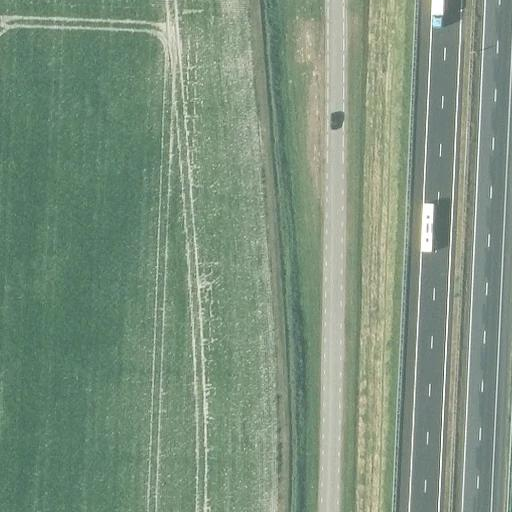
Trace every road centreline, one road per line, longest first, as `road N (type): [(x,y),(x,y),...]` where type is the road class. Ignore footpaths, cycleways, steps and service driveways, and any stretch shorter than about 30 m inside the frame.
road 1 (motorway): [(446,0),(423,511)]
road 2 (motorway): [(477,511),(498,0)]
road 3 (unclassified): [(328,511),(332,0)]
